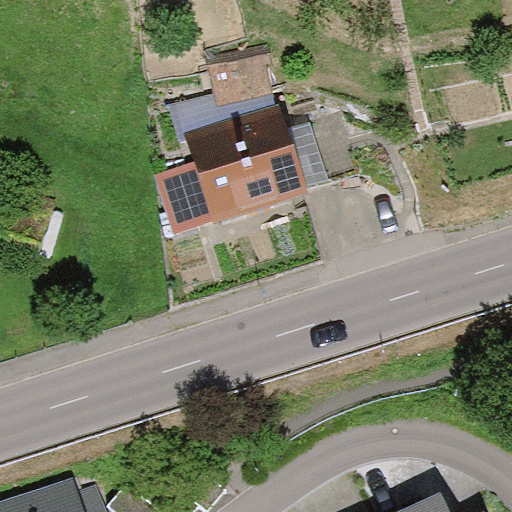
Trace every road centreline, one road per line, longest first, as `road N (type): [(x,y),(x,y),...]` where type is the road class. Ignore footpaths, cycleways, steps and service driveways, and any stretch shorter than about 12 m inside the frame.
road 1 (secondary): [(511,261),(0,423)]
road 2 (residential): [(511,483),(432,446),(391,446),(345,458),(259,511)]
